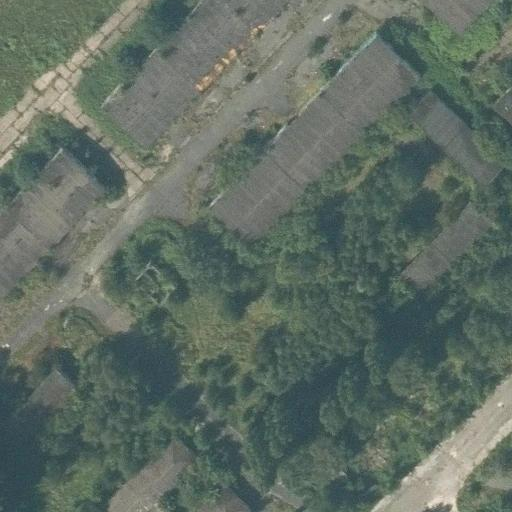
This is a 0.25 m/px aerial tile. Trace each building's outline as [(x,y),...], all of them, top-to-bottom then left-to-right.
[(96,0),(70,0),(84,13),(96,0)] [(279,0),(192,0),(100,97),(146,140),(279,0)] [(488,0),(429,0),(461,29),(488,0)] [(0,85),(35,49),(0,15),(0,85)] [(425,69),(375,22),(206,199),(257,247),(425,69)] [(428,75),(403,100),(483,179),(509,153),(428,75)] [(511,122),(511,121),(511,76),(489,101),(511,122)] [(0,291),(103,180),(55,137),(0,197),(0,291)] [(502,214),(475,187),(396,268),(423,295),(502,214)] [(179,283),(151,256),(131,277),(159,304),(179,283)] [(78,386),(52,361),(0,415),(0,423),(22,445),(78,386)] [(449,398),(422,374),(323,484),(350,508),(449,398)] [(243,511),(250,506),(223,481),(193,511),(171,511),(156,499),(198,454),(169,427),(90,511),(243,511)]
